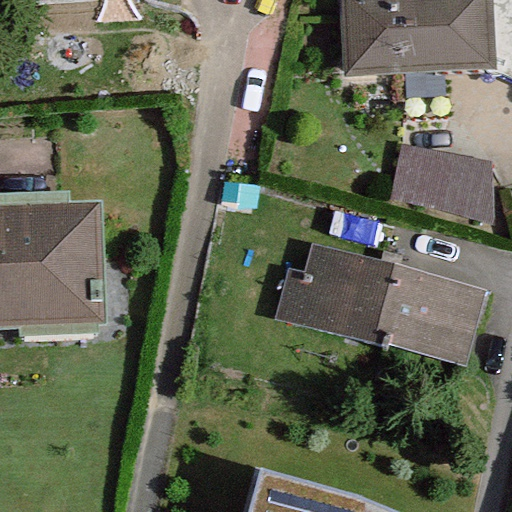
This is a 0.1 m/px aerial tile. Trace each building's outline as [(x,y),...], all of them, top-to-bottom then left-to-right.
[(338,0),(347,85),(503,71),(496,0),(338,0)] [(403,149),(394,209),(496,224),(505,164),(403,149)] [(0,212),(0,337),(117,333),(112,209),(0,212)] [(288,272),(274,326),(469,375),(490,294),(315,250),(308,277),(288,272)] [(317,511),(230,483),(220,511),(317,511)]
